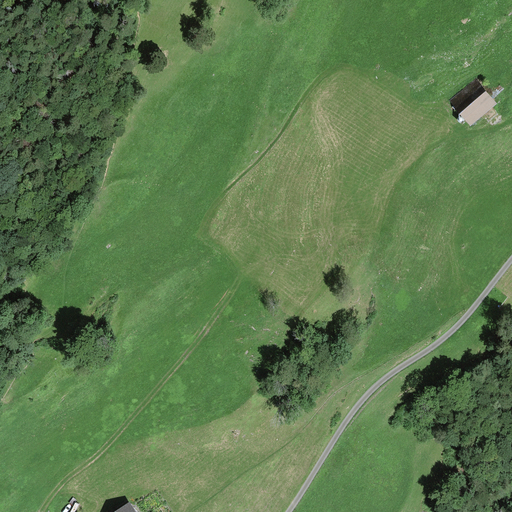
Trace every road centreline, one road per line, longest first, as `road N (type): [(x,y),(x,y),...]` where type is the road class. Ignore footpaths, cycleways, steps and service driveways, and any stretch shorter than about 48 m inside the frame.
road 1 (track): [(286,511),(357,404),(465,318),(511,258)]
road 2 (motorway): [(80,511),(0,350)]
